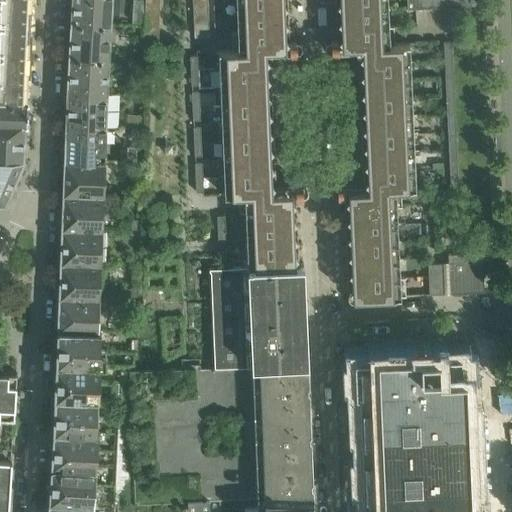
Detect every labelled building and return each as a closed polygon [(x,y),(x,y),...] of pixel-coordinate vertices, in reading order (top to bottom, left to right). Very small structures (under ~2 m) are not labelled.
[(30,29),(31,0),(0,0),(0,102),(27,103),(27,97),(28,73),(30,73),(31,58),(33,58),(33,44),(31,44),(32,29),(30,29)] [(113,0),(71,0),(71,24),(112,26),(113,0)] [(133,0),(132,22),(145,23),(145,9),(144,8),(143,0),(133,0)] [(160,0),(145,0),(145,9),(145,23),(144,41),(159,42),(160,0)] [(193,0),(195,37),(210,36),(207,0),(193,0)] [(277,191),(273,117),(270,49),(280,49),(280,47),(289,46),(290,54),(297,54),(299,53),(301,51),(302,50),(302,48),(302,39),(294,39),(295,41),(290,42),(288,0),(236,0),(238,31),(232,32),(232,33),(238,33),(238,49),(233,49),(214,50),(220,195),(239,194),(239,195),(245,194),(245,210),(240,211),(240,212),(245,212),(248,267),(304,264),(304,263),(300,263),(298,224),(297,197),(301,197),(301,199),(309,199),(309,190),(308,188),(306,186),(305,185),(303,185),(295,185),(296,190),(277,191)] [(415,186),(409,44),(414,44),(414,42),(395,43),(389,43),(389,27),(394,27),(394,25),(389,26),(387,0),(335,0),(337,38),(325,39),(326,48),(327,50),(327,51),(328,52),(329,52),(331,53),(339,52),(339,47),(357,46),(364,188),(345,189),(344,184),(337,184),(335,185),(333,185),(332,187),(332,190),(332,199),(339,198),(339,196),(345,196),(345,223),(348,298),(348,299),(349,300),(349,301),(350,301),(350,302),(351,302),(353,303),(380,302),(379,297),(406,296),(406,294),(400,294),(396,206),(402,206),(402,204),(396,205),(395,189),(401,189),(401,188),(420,187),(420,186),(415,186)] [(407,0),(408,9),(470,6),(470,0),(407,0)] [(111,50),(112,26),(71,24),(69,57),(111,59),(135,60),(136,46),(127,46),(126,51),(111,50)] [(444,42),(451,186),(458,185),(452,48),(452,42),(444,42)] [(191,56),(192,85),(199,84),(198,55),(191,56)] [(111,59),(69,57),(68,92),(110,93),(111,59)] [(199,91),(192,91),(193,120),(201,120),(199,91)] [(110,93),(68,92),(66,123),(109,125),(110,93)] [(27,103),(0,102),(0,199),(5,200),(24,156),(25,120),(26,120),(27,103)] [(128,115),(128,126),(144,126),(144,115),(128,115)] [(109,125),(66,123),(65,160),(104,162),(107,162),(109,125)] [(201,126),(194,127),(195,156),(202,156),(201,126)] [(128,147),(128,160),(136,160),(137,147),(128,147)] [(104,162),(65,160),(63,195),(102,196),(104,162)] [(202,162),(195,163),(196,192),(203,191),(202,162)] [(102,196),(63,195),(62,228),(101,230),(102,196)] [(217,216),(219,245),(226,245),(225,215),(217,216)] [(141,231),(142,220),(132,220),(132,231),(141,231)] [(101,230),(62,228),(61,263),(100,265),(101,230)] [(453,253),(448,253),(449,294),(484,292),(483,252),(453,253)] [(444,294),(443,263),(439,264),(438,255),(428,255),(430,295),(444,294)] [(100,265),(61,263),(60,298),(98,300),(100,265)] [(306,314),(304,266),(304,264),(248,267),(220,268),(212,269),(212,268),(209,268),(210,270),(211,270),(213,318),(306,314)] [(138,288),(125,288),(125,296),(138,296),(138,288)] [(98,300),(60,298),(58,330),(97,332),(98,300)] [(130,313),(138,314),(138,301),(130,301),(130,313)] [(129,326),(137,327),(138,315),(130,314),(129,326)] [(308,363),(306,314),(213,318),(215,368),(252,366),(308,363)] [(98,347),(98,341),(98,332),(97,332),(58,330),(57,363),(97,365),(97,355),(106,356),(107,347),(98,347)] [(352,358),(353,390),(354,393),(356,393),(361,501),(361,503),(364,503),(364,511),(467,511),(467,499),(469,499),(469,496),(470,496),(465,375),(464,375),(464,372),(461,372),(460,351),(457,351),(437,351),(437,349),(434,349),(434,348),(377,351),(375,351),(375,354),(355,355),(352,355),(352,358)] [(105,375),(103,375),(97,375),(97,365),(57,363),(56,397),(95,399),(104,399),(105,375)] [(308,363),(252,366),(252,379),(253,387),(243,388),(243,397),(247,397),(253,397),(254,411),(257,507),(314,505),(309,408),(309,399),(308,376),(308,363)] [(0,371),(0,511),(8,511),(12,459),(10,459),(10,458),(6,458),(7,448),(11,448),(12,445),(6,445),(6,438),(12,438),(13,417),(14,417),(17,373),(0,371)] [(95,399),(56,397),(54,430),(94,432),(95,399)] [(97,432),(94,432),(54,430),(52,465),(95,468),(97,432)] [(95,468),(52,465),(50,499),(93,501),(94,484),(95,468)] [(92,511),(93,501),(50,499),(48,511),(92,511)] [(209,499),(188,500),(174,501),(174,511),(189,510),(209,509),(209,499)]
